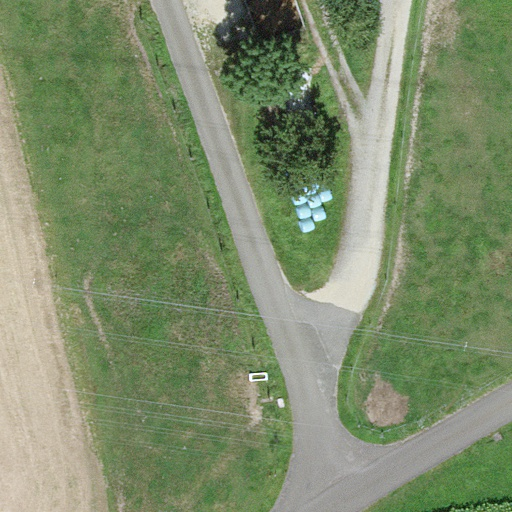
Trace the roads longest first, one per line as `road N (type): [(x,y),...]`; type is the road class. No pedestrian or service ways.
road 1 (residential): [(353,495),(319,430),(165,0)]
road 2 (track): [(300,368),(346,305),(368,234),(398,0)]
road 3 (residential): [(511,403),(353,495)]
